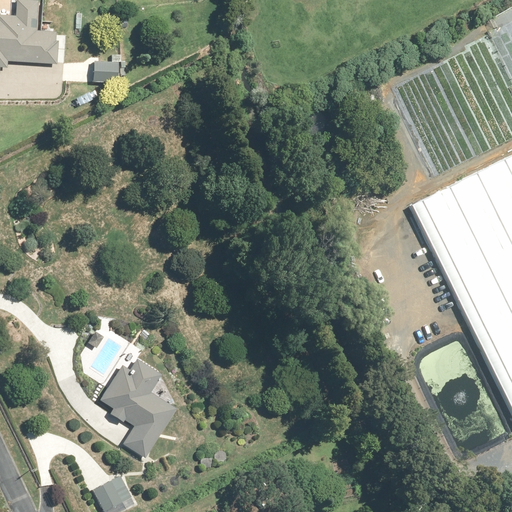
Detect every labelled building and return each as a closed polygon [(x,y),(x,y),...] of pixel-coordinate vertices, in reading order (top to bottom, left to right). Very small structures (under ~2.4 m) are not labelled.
[(0,67),(5,68),(6,62),(55,65),(56,32),(36,31),(37,1),(14,0),(14,17),(0,16),(0,67)] [(118,63),(92,62),(91,83),(117,84),(118,63)] [(511,151),(408,203),(511,409),(511,151)] [(128,371),(121,367),(99,401),(112,409),(108,415),(121,424),(123,422),(132,428),(121,446),(144,460),(177,409),(151,392),(160,377),(134,361),(128,371)] [(119,476),(91,491),(102,511),(119,511),(134,505),(119,476)]
